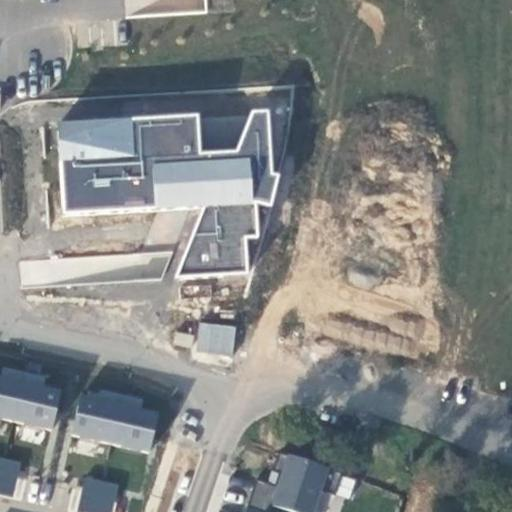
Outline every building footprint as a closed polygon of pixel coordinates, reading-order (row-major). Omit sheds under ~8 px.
[(176,277),(247,273),(245,238),(258,237),(255,202),(271,206),(278,176),(270,174),(266,117),(59,133),(65,215),(205,208),(176,277)] [(234,354),(236,325),(198,322),(196,352),(234,354)] [(0,419),(14,423),(25,372),(3,367),(1,377),(0,376),(0,419)] [(46,376),(25,372),(14,423),(53,433),(62,390),(44,385),(46,376)] [(71,437),(111,446),(123,394),(101,389),(99,399),(81,395),(71,437)] [(144,399),(123,394),(111,446),(150,456),(160,413),(142,409),(144,399)] [(336,496),(343,472),(279,452),(274,471),(280,473),(276,487),(257,480),(248,506),(263,511),(282,511),(283,511),(287,511),(316,511),(322,492),(336,496)] [(21,462),(5,458),(0,478),(0,494),(13,498),(21,462)] [(95,511),(102,481),(85,477),(77,511),(95,511)] [(112,511),(119,485),(102,481),(95,511),(112,511)]
